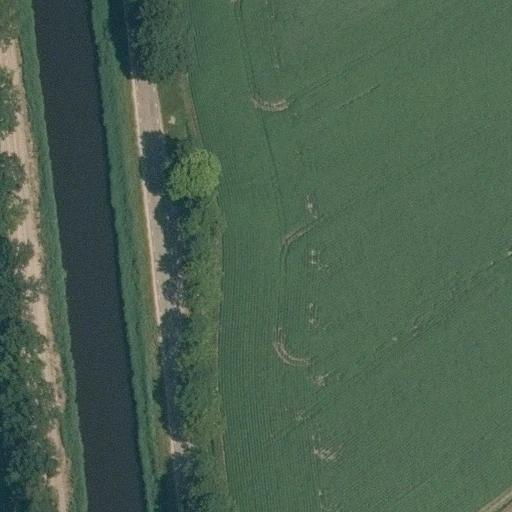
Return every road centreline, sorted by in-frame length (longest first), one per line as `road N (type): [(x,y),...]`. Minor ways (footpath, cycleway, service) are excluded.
road 1 (tertiary): [(189,511),(133,0)]
road 2 (unclassified): [(50,511),(0,50)]
